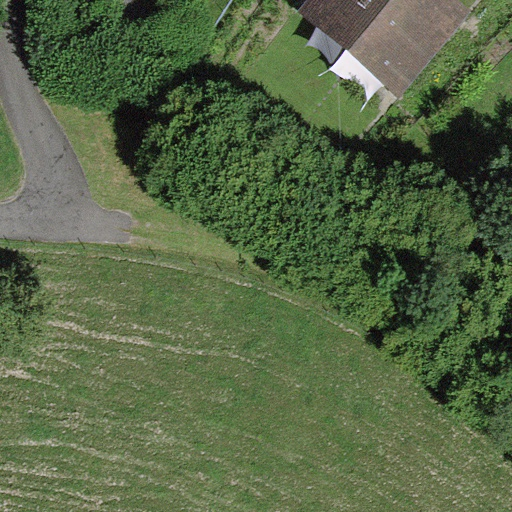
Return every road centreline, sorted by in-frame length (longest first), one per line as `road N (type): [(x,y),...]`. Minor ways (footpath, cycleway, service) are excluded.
road 1 (track): [(47,205),(253,251),(511,418)]
road 2 (residential): [(0,15),(47,164),(47,205),(0,220)]
